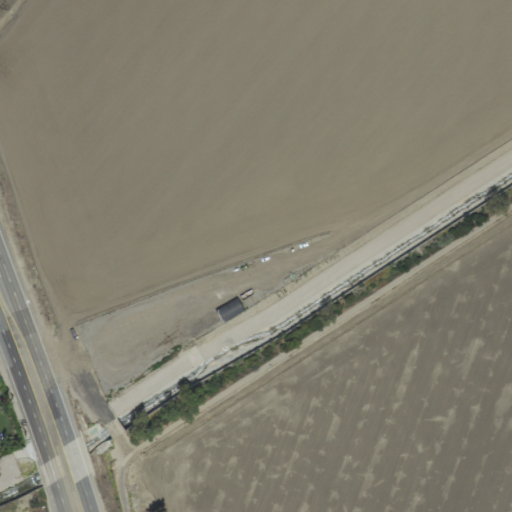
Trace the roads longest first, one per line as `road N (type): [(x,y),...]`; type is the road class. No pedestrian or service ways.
road 1 (track): [(511,221),(141,459)]
road 2 (track): [(66,351),(68,330),(0,126)]
road 3 (track): [(378,309),(511,357)]
road 4 (secondary): [(3,297),(46,420)]
